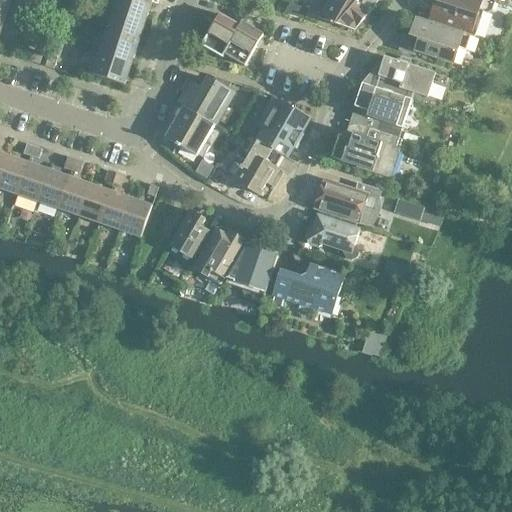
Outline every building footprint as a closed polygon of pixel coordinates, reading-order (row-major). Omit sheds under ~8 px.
[(4,0),(0,0),(0,21),(3,22),(10,2),(4,0)] [(146,0),(117,0),(113,12),(145,22),(152,2),(146,0)] [(372,11),(353,0),(330,0),(319,19),(354,31),(372,11)] [(353,0),(372,11),(377,0),(353,0)] [(435,0),(429,22),(472,36),(483,0),(451,0),(451,1),(449,0),(435,0)] [(50,2),(46,13),(55,16),(59,5),(50,2)] [(292,5),(290,11),(299,14),(301,8),(292,5)] [(65,6),(61,18),(70,21),(74,9),(65,6)] [(113,12),(106,33),(138,43),(145,22),(113,12)] [(55,16),(46,13),(43,25),(52,27),(55,16)] [(201,46),(222,58),(240,26),(220,15),(201,46)] [(61,18),(57,29),(66,32),(70,21),(61,18)] [(474,36),(472,36),(429,22),(417,18),(411,37),(420,40),(416,51),(452,63),(458,47),(470,51),(474,36)] [(240,26),(222,58),(223,58),(225,54),(245,66),(263,35),(242,22),(240,26)] [(106,33),(99,54),(131,64),(138,43),(106,33)] [(35,50),(31,61),(40,64),(43,53),(35,50)] [(99,54),(93,74),(125,85),(131,64),(99,54)] [(58,58),(49,55),(45,66),(54,69),(58,58)] [(375,88),(425,105),(435,74),(385,58),(381,69),(376,68),(371,73),(379,76),(375,88)] [(180,105),(184,107),(215,126),(233,93),(209,79),(203,89),(192,83),(180,105)] [(358,97),(354,108),(368,113),(367,118),(380,123),(378,131),(403,139),(415,103),(362,85),(361,87),(359,90),(358,93),(358,97)] [(257,141),(283,156),(286,158),(293,147),(290,145),(307,117),(280,101),(257,141)] [(184,107),(174,125),(177,127),(169,140),(181,147),(181,148),(184,151),(185,150),(197,156),(215,126),(184,107)] [(403,139),(378,131),(374,142),(361,137),(352,140),(339,135),(332,158),(391,178),(403,139)] [(283,156),(257,141),(249,136),(226,176),(268,200),(284,172),(276,168),(283,156)] [(35,147),(27,144),(23,154),(31,157),(35,147)] [(42,149),(35,147),(31,157),(39,159),(42,149)] [(0,153),(0,179),(8,156),(0,153)] [(8,156),(0,179),(0,188),(18,195),(29,163),(8,156)] [(76,160),(68,157),(64,168),(72,171),(76,160)] [(84,163),(76,160),(72,171),(80,174),(84,163)] [(207,179),(214,167),(202,160),(195,172),(207,179)] [(29,163),(18,195),(38,202),(49,171),(29,163)] [(49,171),(38,202),(59,209),(70,178),(49,171)] [(117,173),(108,171),(105,181),(113,184),(117,173)] [(125,176),(117,173),(113,184),(122,186),(125,176)] [(70,178),(59,209),(79,216),(90,185),(70,178)] [(315,209),(358,223),(359,224),(362,223),(367,225),(371,220),(376,215),(377,208),(378,200),(377,198),(379,191),(355,183),(353,190),(324,181),(315,209)] [(90,185),(79,216),(100,223),(111,192),(90,185)] [(158,187),(151,185),(147,195),(155,197),(158,187)] [(111,192),(100,223),(121,230),(132,199),(111,192)] [(132,199),(121,230),(141,238),(152,206),(132,199)] [(420,221),(424,209),(414,205),(411,213),(409,213),(407,217),(420,221)] [(190,211),(169,246),(192,260),(208,232),(200,227),(204,220),(190,211)] [(309,229),(306,238),(309,244),(317,247),(322,244),(343,251),(342,253),(345,259),(350,260),(356,257),(357,253),(356,247),(351,246),(356,229),(317,216),(314,226),(309,229)] [(207,277),(207,278),(205,281),(219,289),(225,278),(227,279),(246,246),(244,246),(245,244),(244,240),(231,233),(228,233),(227,236),(216,230),(193,269),(207,277)] [(246,246),(227,279),(244,285),(241,296),(262,303),(277,257),(246,246)] [(281,271),(273,296),(332,315),(344,277),(311,265),(307,275),(302,278),(281,271)] [(379,356),(385,336),(370,331),(363,352),(379,356)]
